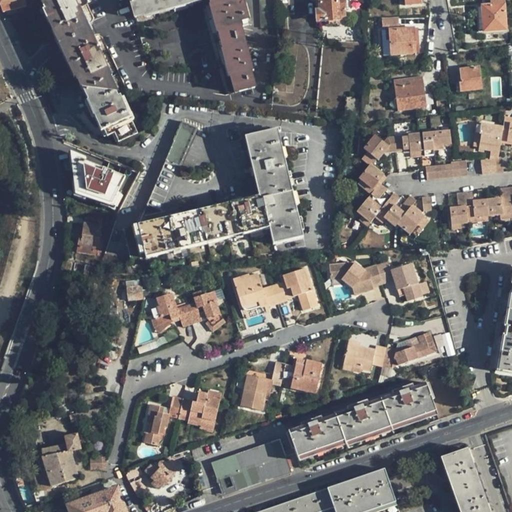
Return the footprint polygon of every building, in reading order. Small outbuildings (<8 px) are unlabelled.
[(0,0),(0,2),(3,12),(26,7),(23,0),(0,0)] [(80,76),(86,89),(116,93),(72,0),(41,0),(42,1),(41,2),(77,78),(80,76)] [(129,0),(135,17),(198,0),(209,0),(235,93),(255,88),(237,22),(248,19),(243,2),(232,4),(230,0),(129,0)] [(277,26),(275,0),(258,0),(260,27),(277,26)] [(317,12),(317,16),(321,15),(321,21),(338,19),(338,17),(344,16),(344,10),(346,9),(345,0),(320,0),(321,11),(317,12)] [(504,30),(503,5),(490,6),(482,7),(483,31),(504,30)] [(381,26),(399,25),(398,17),(381,19),(381,26)] [(411,44),(415,44),(414,28),(406,29),(389,30),(390,55),(412,54),(411,44)] [(459,68),(460,76),(461,83),(459,83),(460,92),(481,90),(478,66),(459,68)] [(80,88),(82,89),(86,89),(80,76),(77,78),(75,79),(80,88)] [(418,100),(424,99),(422,77),(393,80),(397,111),(419,109),(418,100)] [(86,89),(82,89),(88,100),(91,99),(86,89)] [(118,97),(116,93),(86,89),(91,99),(88,100),(86,101),(101,132),(104,131),(107,137),(114,133),(119,142),(137,134),(120,96),(118,97)] [(426,108),(424,99),(418,100),(419,109),(426,108)] [(511,117),(503,116),(501,126),(507,127),(508,122),(511,122),(511,117)] [(197,128),(182,121),(164,164),(146,205),(161,210),(197,128)] [(472,145),(478,147),(481,133),(478,132),(479,124),(476,123),(472,145)] [(499,139),(501,126),(480,123),(479,124),(478,132),(481,133),(478,147),(478,148),(497,151),(499,139)] [(137,225),(145,258),(269,228),(273,244),(302,237),(277,129),(245,137),(259,196),(137,225)] [(447,132),(428,134),(429,146),(445,144),(448,144),(447,132)] [(421,150),(429,149),(429,146),(428,134),(420,134),(421,150)] [(416,135),(399,137),(400,151),(400,152),(407,151),(417,150),(416,135)] [(386,146),(381,142),(373,136),(361,149),(367,154),(374,160),(375,161),(382,152),(387,152),(386,146)] [(399,137),(391,138),(393,151),(400,151),(399,137)] [(393,151),(391,138),(384,138),(381,142),(386,146),(387,152),(393,151)] [(369,166),(374,160),(367,154),(362,160),(368,166),(369,166)] [(495,173),(493,158),(486,159),(488,174),(495,173)] [(488,174),(486,159),(479,160),(480,175),(488,174)] [(464,162),(457,163),(458,177),(466,176),(464,162)] [(458,177),(457,163),(448,164),(450,178),(458,177)] [(448,164),(439,165),(440,179),(450,178),(448,164)] [(430,167),(431,180),(440,179),(439,165),(432,166),(430,167)] [(106,172),(82,166),(79,182),(81,183),(80,189),(101,194),(106,172)] [(384,190),(378,185),(375,183),(381,176),(369,166),(368,166),(358,179),(360,180),(373,191),(369,195),(375,201),(384,190)] [(425,181),(431,180),(430,167),(423,167),(425,181)] [(384,178),(381,176),(375,183),(378,185),(384,178)] [(356,184),(369,195),(373,191),(360,180),(356,184)] [(486,217),(498,216),(508,215),(506,190),(498,191),(498,200),(484,201),(486,217)] [(392,193),(383,205),(388,210),(391,205),(397,198),(392,193)] [(448,209),(450,225),(461,224),(465,224),(465,223),(465,219),(462,194),(455,195),(457,208),(448,209)] [(470,194),(462,194),(465,219),(486,217),(484,201),(471,203),(470,194)] [(400,207),(406,212),(410,207),(412,205),(415,201),(409,196),(400,207)] [(428,198),(421,199),(421,212),(429,212),(428,198)] [(369,224),(374,216),(380,209),(373,204),(372,206),(365,200),(355,212),(361,218),(369,224)] [(394,228),(399,221),(404,215),(397,210),(391,205),(388,210),(383,205),(380,209),(374,216),(383,224),(385,221),(394,228)] [(400,207),(397,210),(404,215),(406,212),(400,207)] [(412,232),(414,229),(423,218),(416,212),(410,207),(406,212),(404,215),(399,221),(412,232)] [(83,222),(82,232),(81,236),(78,236),(77,247),(80,247),(79,252),(101,255),(102,244),(99,243),(102,218),(85,216),(84,222),(83,222)] [(366,227),(369,224),(361,218),(359,220),(366,227)] [(426,220),(423,218),(414,229),(418,231),(426,220)] [(131,261),(145,258),(137,225),(123,228),(131,261)] [(389,262),(378,266),(384,283),(395,280),(398,289),(405,287),(407,294),(409,300),(424,295),(412,262),(392,269),(389,262)] [(343,278),(349,283),(351,285),(355,296),(374,289),(374,287),(384,283),(378,266),(364,270),(354,263),(331,265),(332,280),(333,279),(343,278)] [(83,274),(98,276),(99,268),(85,265),(83,274)] [(291,288),(294,298),(298,297),(304,312),(319,307),(306,270),(284,277),(286,283),(288,289),(291,288)] [(269,308),(278,305),(272,287),(263,290),(258,275),(250,278),(249,276),(233,281),(242,307),(244,309),(247,311),(251,310),(261,307),(261,305),(267,302),(269,308)] [(142,286),(141,278),(127,280),(127,288),(142,286)] [(286,283),(281,284),(286,300),(294,298),(291,288),(288,289),(286,283)] [(286,300),(281,284),(272,287),(278,305),(287,302),(286,300)] [(129,301),(144,299),(142,286),(127,288),(129,301)] [(405,287),(398,289),(401,296),(407,294),(405,287)] [(192,296),(195,304),(196,309),(202,307),(204,311),(206,319),(209,322),(214,326),(221,318),(218,315),(214,302),(216,301),(213,292),(201,296),(200,293),(192,296)] [(156,297),(157,301),(159,306),(157,307),(160,316),(155,318),(158,325),(161,328),(172,319),(171,316),(177,314),(176,310),(171,295),(167,296),(167,293),(156,297)] [(506,336),(503,335),(498,370),(511,372),(511,293),(505,326),(507,326),(506,336)] [(195,304),(186,307),(191,324),(201,321),(198,313),(196,309),(195,304)] [(182,327),(191,324),(186,307),(176,310),(177,314),(178,317),(182,327)] [(159,330),(161,328),(158,325),(155,318),(152,319),(154,326),(159,330)] [(224,321),(221,318),(214,326),(209,322),(206,325),(214,331),(224,321)] [(399,351),(388,349),(384,366),(393,368),(438,352),(431,333),(420,336),(423,343),(399,351)] [(345,365),(362,369),(372,371),(373,364),(384,366),(388,349),(378,346),(377,351),(361,347),(349,345),(345,365)] [(296,360),(295,366),(304,368),(304,365),(320,369),(321,366),(296,360)] [(272,378),(271,381),(281,383),(285,365),(276,363),(272,378)] [(294,368),(285,365),(281,383),(290,386),(290,389),(315,394),(320,369),(304,365),(304,368),(295,366),(294,368)] [(248,382),(245,381),(240,404),(262,409),(266,391),(265,391),(268,377),(251,373),(248,382)] [(436,412),(426,382),(288,431),(298,458),(344,442),(345,444),(436,412)] [(206,393),(205,396),(206,396),(205,400),(218,403),(220,396),(206,393)] [(206,396),(205,396),(197,395),(196,401),(192,400),(191,402),(181,400),(177,419),(187,421),(212,427),(218,403),(205,400),(206,396)] [(173,399),(168,417),(177,419),(181,400),(173,399)] [(165,430),(168,417),(162,415),(163,409),(150,406),(146,424),(150,425),(150,427),(152,428),(150,436),(147,435),(145,444),(157,447),(160,437),(162,437),(164,430),(165,430)] [(101,416),(99,408),(69,415),(71,423),(101,416)] [(211,433),(212,427),(187,421),(186,424),(198,427),(197,429),(211,433)] [(81,450),(77,433),(64,436),(66,444),(34,450),(33,453),(23,455),(27,468),(33,467),(34,473),(29,474),(32,488),(35,487),(37,492),(51,488),(51,487),(78,479),(71,452),(81,450)] [(230,475),(236,490),(289,471),(279,441),(213,464),(218,479),(230,475)] [(469,448),(441,457),(460,511),(492,511),(489,503),(486,504),(471,463),(474,462),(469,448)] [(181,453),(168,457),(169,460),(166,463),(163,461),(160,461),(157,464),(156,463),(153,465),(152,464),(145,471),(151,476),(149,479),(149,482),(158,490),(162,485),(164,487),(165,485),(168,486),(172,482),(171,479),(172,478),(171,476),(175,472),(175,470),(178,467),(178,464),(173,459),(181,456),(181,453)] [(127,478),(128,480),(142,475),(142,473),(140,467),(128,471),(127,478)] [(327,489),(328,492),(267,511),(320,511),(334,508),(335,511),(365,511),(395,502),(384,469),(327,489)] [(139,481),(130,484),(142,504),(148,492),(139,481)] [(116,489),(88,499),(93,511),(127,511),(127,510),(124,511),(116,489)] [(71,511),(93,511),(88,499),(69,506),(71,511)]
